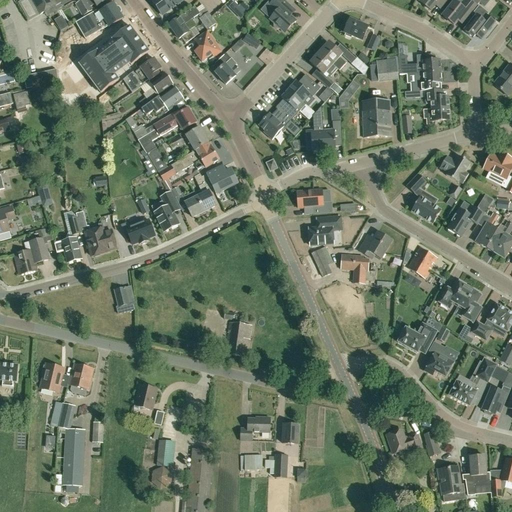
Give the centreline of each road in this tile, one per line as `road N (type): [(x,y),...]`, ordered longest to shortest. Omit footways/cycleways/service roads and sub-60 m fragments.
road 1 (unclassified): [(343,374),(274,386),(0,319)]
road 2 (residential): [(0,294),(144,258),(264,201)]
road 3 (unclassified): [(511,287),(387,215),(367,163)]
road 4 (unclassified): [(511,441),(458,425),(392,365),(343,374)]
road 5 (secondary): [(343,374),(264,201)]
road 6 (unclassified): [(225,127),(342,0)]
road 7 (secondary): [(225,127),(126,0)]
road 8 (secondary): [(392,511),(343,374)]
road 9 (residential): [(474,64),(401,17),(357,0)]
